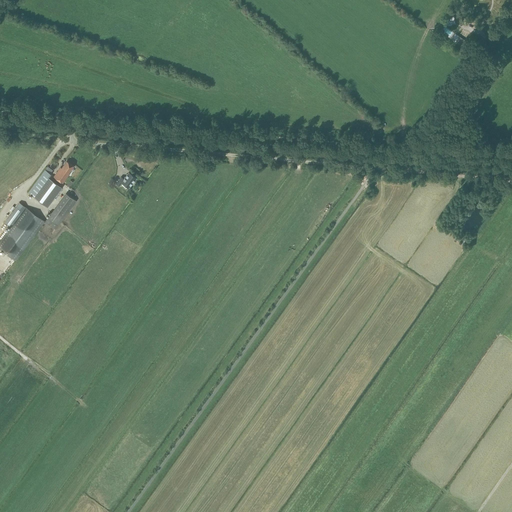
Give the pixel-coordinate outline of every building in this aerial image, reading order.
[(445,21),(448,25),(451,26),(454,20),(454,19),(455,18),(453,15),(450,15),(445,21)] [(62,167),(61,166),(54,175),(63,182),(70,173),(69,172),(74,165),(67,160),(62,167)] [(28,192),(33,195),(33,196),(47,207),(62,186),(48,176),(50,173),(45,169),(28,192)] [(116,182),(119,185),(122,181),(129,187),(136,178),(129,172),(124,178),(122,176),(116,182)] [(66,193),(49,218),(46,221),(56,228),(58,225),(76,200),(66,193)] [(0,248),(16,260),(44,221),(25,207),(0,241),(0,248)]
